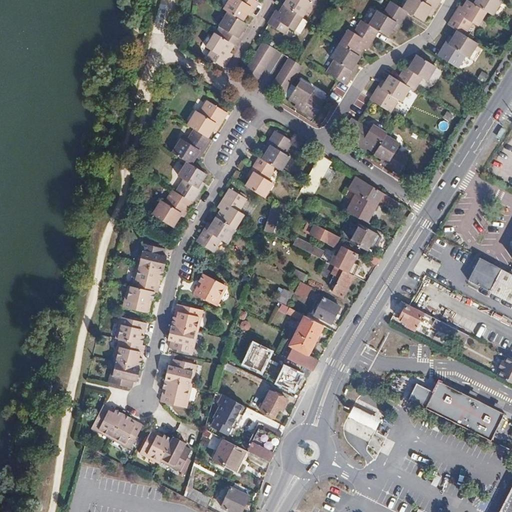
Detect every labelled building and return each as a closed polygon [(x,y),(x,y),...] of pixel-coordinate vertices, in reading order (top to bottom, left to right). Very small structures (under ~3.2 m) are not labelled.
[(254,5),(256,0),(226,0),(223,6),(226,8),(240,17),(245,9),(249,2),(254,5)] [(310,0),(283,0),(282,2),(302,14),(310,0)] [(394,28),(398,21),(403,23),(410,11),(403,7),(392,0),(391,0),(384,12),(379,9),(370,24),(379,30),(389,36),(394,28)] [(433,6),(436,0),(407,0),(403,7),(410,11),(421,18),(425,11),(429,4),(433,6)] [(478,23),(486,9),(474,1),(471,0),(466,0),(464,3),(459,12),(457,10),(449,23),(457,28),(464,32),(472,19),(478,23)] [(474,0),(474,1),(486,9),(491,12),(498,0),(474,0)] [(249,12),(254,5),(249,2),(245,9),(249,12)] [(294,27),(302,14),(282,2),(279,8),(275,15),(272,13),(267,21),(283,31),(287,24),(294,27)] [(240,27),(245,20),(240,17),(226,8),(216,23),(221,26),(217,33),(232,42),(235,44),(240,37),(236,34),(240,27)] [(363,48),(368,40),(371,43),(379,30),(370,24),(361,19),(354,32),(349,29),(340,43),(359,54),(363,48)] [(398,31),(403,23),(398,21),(394,28),(398,31)] [(240,37),(244,30),(240,27),(236,34),(240,37)] [(469,55),(478,41),(464,32),(457,28),(453,35),(449,42),(446,40),(438,53),(458,65),(465,52),(469,55)] [(227,50),(232,42),(217,33),(212,30),(203,45),(209,48),(204,55),(222,66),(226,59),(223,57),(227,50)] [(274,46),(263,39),(259,45),(270,53),(274,46)] [(354,70),(351,68),(355,62),(359,54),(340,43),(332,57),(337,60),(329,72),(346,82),(354,70)] [(270,53),(259,45),(255,51),(267,59),(270,53)] [(267,59),(255,51),(251,58),(263,65),(267,59)] [(416,89),(424,77),(429,80),(438,65),(419,53),(415,61),(410,68),(407,66),(399,79),(412,87),(416,89)] [(301,62),(289,55),(285,62),(297,69),(301,62)] [(263,65),(251,58),(248,63),(247,64),(259,72),(263,65)] [(297,69),(285,62),(282,68),(293,75),(297,69)] [(259,72),(247,64),(243,71),(255,78),(259,72)] [(289,82),(293,75),(282,68),(278,75),(289,82)] [(390,74),(390,75),(385,82),(381,90),(377,88),(371,98),(393,111),(399,101),(403,103),(412,87),(399,79),(390,74)] [(289,82),(278,75),(274,81),(285,88),(289,82)] [(299,77),(287,98),(295,102),(301,105),(299,108),(313,116),(315,113),(322,99),(310,92),(314,85),(299,77)] [(285,88),(274,81),(270,88),(281,95),(285,88)] [(338,105),(346,92),(336,85),(328,98),(338,105)] [(219,125),(227,112),(208,100),(200,113),(197,111),(188,126),(194,130),(207,138),(212,129),(216,123),(219,125)] [(351,130),(358,119),(352,116),(346,127),(351,130)] [(387,133),(389,130),(375,122),(372,127),(359,119),(358,118),(358,119),(351,130),(347,136),(348,136),(360,144),(362,141),(370,145),(369,146),(376,150),(387,133)] [(194,158),(199,150),(202,152),(210,140),(207,138),(194,130),(186,142),(181,139),(171,155),(186,164),(189,166),(194,158)] [(290,157),(285,154),(293,141),(276,130),(268,143),(271,144),(267,151),(262,160),(276,169),(281,172),(290,157)] [(411,154),(398,146),(401,141),(387,133),(376,150),(375,152),(382,157),(389,161),(387,164),(401,172),(411,154)] [(328,166),(331,161),(319,154),(313,165),(301,185),(298,191),(303,193),(310,197),(324,174),(328,166)] [(269,181),(276,169),(262,160),(258,158),(251,170),(254,172),(249,179),(244,188),(264,200),(274,184),(269,181)] [(199,191),(196,189),(201,182),(205,175),(189,166),(186,164),(178,178),(183,181),(175,194),(191,203),(199,191)] [(330,177),(334,169),(328,166),(324,174),(330,177)] [(366,223),(377,201),(394,211),(398,204),(355,176),(347,190),(355,194),(346,212),(366,223)] [(238,212),(246,200),(229,189),(221,202),(224,204),(219,211),(214,219),(234,231),(243,216),(238,212)] [(183,216),(191,203),(175,194),(172,191),(164,204),(161,202),(152,217),(171,229),(175,221),(180,214),(183,216)] [(297,202),(303,193),(298,191),(293,200),(297,202)] [(277,214),(279,207),(272,203),(269,212),(276,215),(277,214)] [(308,215),(298,210),(296,215),(306,220),(308,215)] [(224,246),(234,231),(214,219),(209,227),(205,233),(202,231),(194,244),(211,256),(219,243),(224,246)] [(309,234),(314,224),(309,222),(304,231),(309,234)] [(271,234),(273,225),(266,223),(264,230),(271,234)] [(334,246),(339,236),(314,224),(309,234),(334,246)] [(358,226),(351,239),(371,251),(379,237),(358,226)] [(300,249),(303,242),(285,233),(282,240),(296,247),(300,249)] [(323,253),(303,242),(300,249),(319,259),(323,253)] [(124,303),(122,309),(150,316),(152,307),(148,307),(149,300),(153,301),(155,294),(158,295),(160,287),(156,286),(158,280),(161,281),(165,264),(161,263),(163,258),(165,251),(142,245),(140,252),(143,253),(136,281),(133,281),(131,288),(128,304),(124,303)] [(353,262),(357,254),(341,246),(337,254),(334,252),(329,264),(339,270),(352,276),(353,276),(359,265),(353,262)] [(136,281),(143,253),(140,252),(133,281),(136,281)] [(376,265),(381,258),(369,252),(366,258),(367,261),(376,265)] [(511,273),(479,257),(468,279),(511,301),(511,273)] [(341,297),(352,276),(339,270),(336,277),(331,275),(327,282),(332,285),(329,291),(341,297)] [(195,289),(192,295),(216,306),(219,299),(216,297),(222,285),(202,275),(198,283),(201,284),(198,290),(195,289)] [(308,299),(314,288),(302,282),(296,294),(308,299)] [(219,299),(226,287),(222,285),(216,297),(219,299)] [(316,296),(307,313),(330,324),(339,307),(316,296)] [(415,330),(424,312),(415,308),(407,304),(399,319),(407,323),(406,325),(415,330)] [(171,342),(169,349),(196,355),(198,349),(194,348),(201,318),(205,319),(206,311),(180,305),(178,312),(177,318),(174,317),(172,316),(168,335),(172,336),(171,342)] [(302,324),(305,317),(303,316),(290,309),(287,314),(298,320),(298,322),(302,324)] [(308,353),(323,326),(305,317),(302,324),(298,322),(295,327),(299,329),(292,345),(308,353)] [(109,376),(107,384),(129,389),(131,381),(133,375),(136,376),(140,360),(137,359),(139,353),(142,354),(143,346),(142,346),(144,338),(141,337),(142,331),(145,332),(147,324),(120,318),(118,325),(121,326),(118,340),(116,348),(120,349),(113,377),(109,376)] [(198,349),(205,319),(201,318),(194,348),(198,349)] [(453,327),(434,318),(430,325),(450,334),(453,327)] [(113,377),(120,349),(116,348),(109,376),(113,377)] [(317,361),(291,348),(286,359),(294,362),(311,371),(312,370),(317,361)] [(511,383),(511,357),(507,355),(503,362),(500,369),(497,376),(508,381),(511,383)] [(162,395),(160,402),(188,408),(190,401),(186,400),(193,372),(197,372),(199,364),(174,358),(172,366),(171,372),(167,371),(163,389),(166,390),(165,395),(162,395)] [(227,363),(224,370),(235,375),(239,369),(227,363)] [(300,373),(283,364),(274,383),(291,391),(300,373)] [(308,379),(310,375),(311,371),(306,368),(302,376),(308,379)] [(190,401),(197,372),(193,372),(186,400),(190,401)] [(511,424),(511,412),(439,376),(437,382),(429,395),(426,402),(504,441),(511,424)] [(421,391),(429,395),(437,382),(428,377),(421,391)] [(288,400),(270,390),(260,410),(274,417),(279,407),(283,409),(288,400)] [(247,407),(222,394),(218,403),(221,404),(213,418),(215,419),(211,426),(228,434),(238,413),(242,415),(247,407)] [(352,404),(346,416),(374,430),(380,418),(352,404)] [(104,405),(91,430),(97,433),(99,430),(113,437),(125,444),(124,447),(131,451),(144,427),(136,423),(135,425),(130,423),(131,421),(132,420),(116,411),(115,412),(114,414),(109,411),(110,409),(104,405)] [(272,453),(275,446),(273,446),(277,439),(254,428),(249,438),(253,440),(247,451),(269,462),(273,454),(272,453)] [(125,444),(113,437),(99,430),(97,433),(124,447),(125,444)] [(152,431),(140,455),(147,459),(148,456),(162,463),(163,460),(176,466),(174,469),(182,473),(193,452),(186,448),(186,447),(181,444),(182,441),(175,437),(173,440),(165,436),(165,437),(163,439),(158,437),(159,434),(152,431)] [(246,450),(247,451),(253,440),(249,438),(243,449),(246,450)] [(235,472),(246,450),(243,449),(224,439),(213,461),(235,472)] [(162,463),(148,456),(147,459),(160,466),(162,463)] [(176,466),(163,460),(162,463),(174,469),(176,466)] [(441,476),(434,473),(429,483),(435,486),(441,476)] [(511,511),(511,478),(494,511),(511,511)] [(251,491),(233,482),(230,488),(249,496),(251,491)] [(229,511),(241,511),(249,496),(230,488),(221,508),(229,511)]
